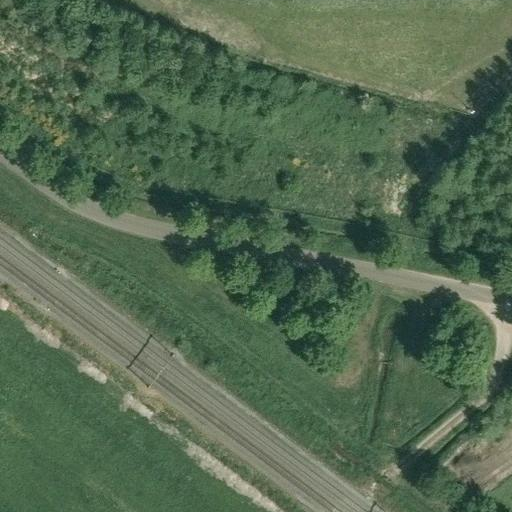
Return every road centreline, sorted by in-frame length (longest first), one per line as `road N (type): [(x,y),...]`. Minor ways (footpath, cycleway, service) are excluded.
road 1 (unclassified): [(511,299),(102,219),(0,151)]
road 2 (track): [(378,482),(488,394),(508,298)]
